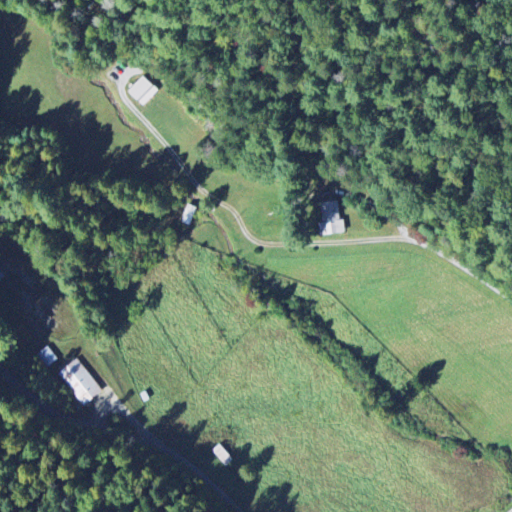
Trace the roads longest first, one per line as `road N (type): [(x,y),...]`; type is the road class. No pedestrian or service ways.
road 1 (residential): [(511,270),(338,136),(308,131),(246,140),(203,127),(185,136)]
road 2 (residential): [(185,136),(113,60),(76,0)]
